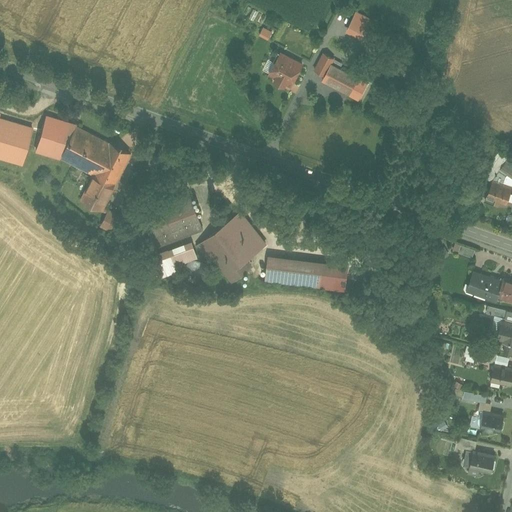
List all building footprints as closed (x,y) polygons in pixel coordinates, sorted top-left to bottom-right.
[(355,11),(345,33),(369,44),(379,22),(355,11)] [(261,26),(257,36),(269,42),(274,31),(261,26)] [(281,52),(269,74),(277,77),(274,83),(292,92),(306,64),(281,52)] [(325,52),(315,72),(325,77),(323,81),(350,95),(359,77),(332,64),(336,57),(325,52)] [(45,117),(35,153),(61,159),(92,176),(80,202),(103,213),(132,154),(76,128),(45,117)] [(0,159),(21,166),(32,129),(0,120),(0,159)] [(160,148),(155,160),(168,165),(173,153),(160,148)] [(505,203),(511,185),(491,179),(486,197),(505,203)] [(139,210),(152,243),(201,225),(188,192),(139,210)] [(108,209),(100,227),(123,237),(131,220),(108,209)] [(241,210),(199,243),(232,284),(252,268),(247,261),(268,244),(241,210)] [(192,242),(154,254),(161,276),(180,270),(179,265),(197,259),(192,242)] [(475,249),(455,242),(453,249),(472,256),(475,249)] [(269,256),(266,281),(321,288),(324,262),(269,256)] [(501,279),(474,269),(467,289),(495,299),(496,295),(501,279)] [(511,279),(502,277),(501,279),(496,295),(511,300),(511,279)] [(511,310),(489,305),(486,315),(503,319),(511,321),(511,310)] [(511,321),(503,319),(499,337),(502,338),(500,348),(511,351),(511,321)] [(468,346),(465,355),(495,362),(498,354),(468,346)] [(507,366),(509,357),(498,354),(495,362),(495,363),(507,366)] [(511,367),(507,366),(495,363),(491,378),(511,383),(511,367)] [(488,395),(465,390),(464,396),(480,400),(487,402),(488,395)] [(490,411),(492,403),(487,402),(480,400),(478,408),(490,411)] [(477,413),(473,412),(470,422),(500,429),(504,414),(490,411),(478,408),(477,413)] [(462,445),(470,445),(470,436),(461,436),(462,445)] [(495,454),(473,448),(468,470),(479,473),(480,468),(491,470),(495,454)]
